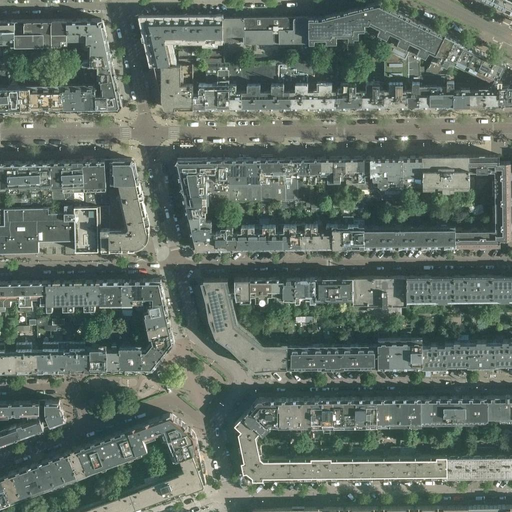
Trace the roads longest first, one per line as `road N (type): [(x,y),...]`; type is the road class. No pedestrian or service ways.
road 1 (residential): [(149,131),(511,129)]
road 2 (residential): [(178,265),(511,261)]
road 3 (residential): [(229,496),(511,493)]
road 4 (residential): [(511,381),(244,384)]
road 5 (residential): [(120,3),(311,0)]
road 6 (residential): [(0,267),(178,265)]
road 7 (residential): [(0,134),(149,131)]
road 8 (residential): [(244,384),(195,337),(178,265)]
road 9 (residential): [(89,426),(171,398),(215,428)]
road 10 (residential): [(178,265),(149,131)]
road 11 (residential): [(149,131),(120,3)]
road 12 (residential): [(0,6),(120,3)]
